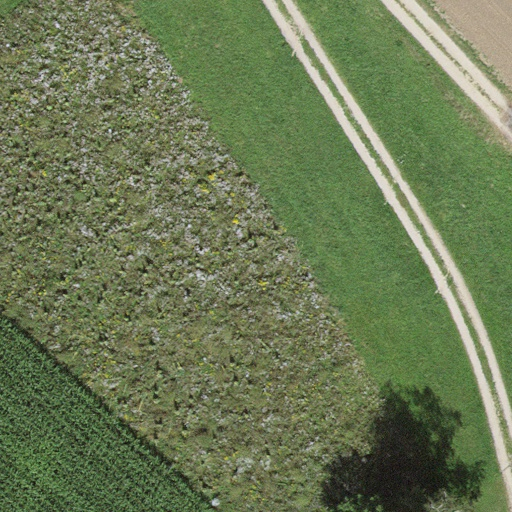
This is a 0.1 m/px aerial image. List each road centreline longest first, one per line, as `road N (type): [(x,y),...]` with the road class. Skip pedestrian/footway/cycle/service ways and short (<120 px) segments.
road 1 (track): [(267,0),(425,231),(477,338),(511,455)]
road 2 (track): [(382,0),(511,135)]
